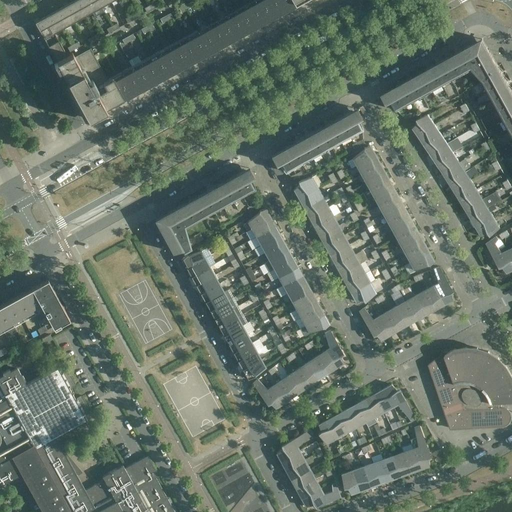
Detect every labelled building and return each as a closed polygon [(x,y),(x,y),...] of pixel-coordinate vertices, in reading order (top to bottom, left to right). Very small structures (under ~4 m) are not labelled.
[(83,18),(75,3),(73,0),(72,0),(73,1),(68,4),(69,6),(65,8),(74,23),(83,18)] [(92,13),(85,0),(78,0),(75,3),(83,18),(92,13)] [(102,7),(97,0),(85,0),(92,13),(102,7)] [(267,21),(255,0),(254,0),(246,5),(257,26),(258,25),(264,22),(266,25),(269,23),(268,20),(267,21)] [(277,15),(268,0),(255,0),(267,21),(268,20),(274,17),(275,19),(279,18),(277,15)] [(286,10),(280,0),(268,0),(277,15),(283,12),(285,14),(288,13),(287,10),(286,10)] [(295,5),(292,0),(280,0),(286,10),(287,10),(293,6),(294,9),(298,7),(296,5),(296,4),(295,5)] [(74,23),(65,8),(63,4),(63,5),(64,6),(59,9),(59,11),(56,13),(64,28),(74,23)] [(257,26),(246,5),(236,10),(248,31),(249,31),(255,27),(257,30),(260,28),(258,25),(257,26)] [(64,28),(56,13),(54,10),(53,10),(54,11),(49,14),(50,16),(46,18),(55,33),(64,28)] [(248,31),(236,10),(227,15),(239,36),(246,33),(247,35),(250,33),(249,31),(248,31)] [(55,33),(46,18),(44,15),(45,17),(35,22),(44,39),(55,33)] [(239,36),(227,15),(218,21),(229,42),(230,41),(236,38),(238,40),(241,39),(239,36)] [(229,42),(218,21),(208,26),(220,47),(220,46),(227,43),(228,46),(231,44),(230,41),(229,42)] [(220,47),(208,26),(199,31),(210,52),(211,52),(217,48),(219,51),(222,49),(220,46),(220,47)] [(210,52),(199,31),(189,36),(201,57),(208,54),(209,56),(212,54),(211,52),(210,52)] [(68,57),(55,33),(44,39),(54,58),(57,56),(60,61),(68,57)] [(201,57),(189,36),(179,42),(191,63),(192,62),(198,59),(200,61),(203,60),(201,57)] [(496,63),(490,52),(482,39),(469,46),(464,48),(464,49),(471,69),(482,81),(498,68),(499,67),(496,63)] [(191,63),(179,42),(170,47),(182,68),(182,67),(189,64),(190,67),(193,65),(192,62),(191,63)] [(182,68),(170,47),(161,52),(172,73),(173,73),(179,69),(181,72),(184,70),(182,67),(182,68)] [(119,89),(113,78),(108,81),(90,49),(59,66),(66,79),(88,119),(116,104),(110,94),(119,89)] [(471,69),(464,49),(459,52),(454,53),(454,54),(461,75),(471,69)] [(172,73),(161,52),(151,57),(163,78),(164,78),(170,74),(171,77),(174,75),(173,73),(172,73)] [(461,75),(454,54),(449,57),(445,59),(445,60),(451,80),(461,75)] [(163,78),(151,57),(142,63),(153,83),(154,83),(160,80),(162,82),(165,80),(164,78),(163,78)] [(451,80),(445,60),(440,62),(435,64),(435,65),(442,85),(451,80)] [(153,83),(142,63),(132,68),(144,89),(145,88),(151,85),(152,87),(156,86),(154,83),(153,83)] [(442,85),(435,65),(430,68),(425,69),(425,70),(432,91),(442,85)] [(144,89),(132,68),(123,73),(134,94),(135,93),(141,90),(143,93),(146,91),(145,88),(144,89)] [(487,91),(504,77),(501,73),(498,68),(482,81),(487,91)] [(432,91),(425,70),(420,73),(415,75),(416,76),(422,96),(432,91)] [(134,94),(123,73),(113,78),(119,89),(125,99),(132,95),(133,98),(137,96),(135,93),(134,94)] [(422,96),(416,76),(410,78),(406,80),(406,81),(413,101),(422,96)] [(492,101),(509,87),(510,86),(506,82),(504,77),(487,91),(492,101)] [(413,101),(406,81),(401,84),(396,85),(396,86),(403,107),(413,101)] [(403,107),(396,86),(382,94),(387,103),(390,102),(391,104),(393,106),(394,108),(396,110),(403,107)] [(498,110),(511,98),(511,92),(509,87),(492,101),(498,110)] [(125,99),(119,89),(110,94),(116,104),(125,99)] [(503,120),(511,112),(511,98),(498,110),(503,120)] [(359,121),(358,119),(361,117),(356,108),(348,113),(343,115),(343,116),(350,136),(362,129),(362,127),(361,124),(359,121)] [(508,130),(511,126),(511,112),(503,120),(508,130)] [(418,136),(435,125),(428,114),(416,120),(418,123),(413,128),(418,136)] [(350,136),(343,116),(338,118),(333,120),(334,121),(340,141),(350,136)] [(340,141),(334,121),(328,124),(324,125),(324,126),(330,147),(340,141)] [(424,145),(441,134),(435,125),(418,136),(424,145)] [(330,147),(324,126),(319,129),(314,131),(314,132),(321,152),(330,147)] [(321,152),(314,132),(309,135),(304,136),(304,137),(311,158),(321,152)] [(430,154),(447,143),(441,134),(424,145),(430,154)] [(311,158),(304,137),(299,140),(295,141),(295,142),(301,163),(311,158)] [(301,163),(295,142),(290,145),(285,147),(285,148),(292,168),(301,163)] [(436,163),(453,152),(447,143),(430,154),(436,163)] [(356,166),(375,155),(370,146),(364,148),(363,150),(352,159),(356,166)] [(292,168),(285,148),(270,156),(275,165),(276,164),(278,163),(280,166),(281,168),(283,170),(285,172),(292,168)] [(442,172),(459,161),(453,152),(436,163),(442,172)] [(361,174),(380,163),(375,155),(356,166),(361,174)] [(342,164),(345,171),(352,167),(349,161),(342,164)] [(448,181),(465,171),(459,161),(442,172),(448,181)] [(365,182),(383,172),(384,171),(380,163),(361,174),(365,182)] [(252,180),(251,178),(253,177),(254,177),(249,168),(245,170),(246,171),(240,173),(236,174),(236,175),(242,196),(255,189),(255,187),(254,185),(253,183),(253,182),(252,180)] [(370,190),(389,180),(384,171),(383,172),(365,182),(370,190)] [(454,191),(471,180),(465,171),(448,181),(454,191)] [(242,196),(236,175),(231,178),(226,179),(226,180),(233,201),(242,196)] [(298,198),(317,187),(311,177),(298,182),(299,185),(294,189),(298,198)] [(233,201),(226,180),(221,183),(216,185),(216,186),(223,206),(233,201)] [(374,198),(392,188),(393,188),(389,180),(370,190),(374,198)] [(460,200),(477,189),(471,180),(454,191),(460,200)] [(223,206),(216,186),(211,188),(206,190),(207,191),(213,212),(223,206)] [(304,208),(322,197),(317,187),(298,198),(304,208)] [(379,206),(398,196),(393,188),(392,188),(374,198),(379,206)] [(465,209),(482,199),(477,189),(460,200),(465,209)] [(213,212),(207,191),(202,194),(197,195),(197,196),(203,217),(213,212)] [(203,217),(197,196),(192,199),(187,201),(187,202),(194,222),(203,217)] [(383,214),(401,205),(402,204),(398,196),(379,206),(383,214)] [(309,217),(328,207),(322,197),(304,208),(309,217)] [(471,218),(488,208),(482,199),(465,209),(471,218)] [(194,222),(187,202),(182,205),(178,206),(178,207),(184,227),(194,222)] [(334,214),(340,211),(336,202),(330,205),(334,214)] [(388,222),(406,212),(402,204),(401,205),(383,214),(388,222)] [(190,247),(184,227),(178,207),(155,220),(162,233),(173,252),(182,249),(183,250),(183,251),(190,247)] [(314,227),(333,216),(328,207),(309,217),(314,227)] [(476,228),(493,217),(488,208),(471,218),(476,228)] [(252,229),(271,218),(265,209),(259,211),(259,213),(248,222),(252,229)] [(392,230),(410,221),(411,220),(406,212),(388,222),(392,230)] [(319,236),(338,226),(333,216),(314,227),(319,236)] [(500,228),(496,222),(493,217),(476,228),(481,236),(488,234),(490,236),(500,228)] [(256,237),(275,226),(271,218),(252,229),(256,237)] [(396,238),(415,228),(411,220),(410,221),(392,230),(396,238)] [(261,245),(278,235),(279,234),(275,226),(256,237),(261,245)] [(324,246),(343,235),(338,226),(319,236),(324,246)] [(401,247),(419,237),(420,236),(415,228),(396,238),(401,247)] [(265,253),(284,243),(279,234),(278,235),(261,245),(265,253)] [(330,255),(349,245),(343,235),(324,246),(330,255)] [(405,255),(424,244),(420,236),(419,237),(401,247),(405,255)] [(511,270),(511,263),(506,251),(502,253),(495,243),(498,239),(496,236),(486,244),(499,268),(502,267),(506,273),(511,270)] [(269,261),(287,251),(288,251),(284,243),(265,253),(269,261)] [(410,263),(427,253),(429,252),(424,244),(405,255),(410,263)] [(335,265),(354,254),(349,245),(330,255),(335,265)] [(186,269),(205,258),(201,251),(188,256),(186,255),(181,259),(186,269)] [(274,269),(293,259),(288,251),(287,251),(269,261),(274,269)] [(434,262),(430,255),(429,252),(427,253),(410,263),(414,270),(427,265),(429,266),(434,262)] [(340,274),(359,264),(354,254),(335,265),(340,274)] [(191,277),(210,267),(205,258),(186,269),(191,277)] [(278,277),(296,267),(297,267),(293,259),(274,269),(278,277)] [(346,284),(364,273),(359,264),(340,274),(346,284)] [(196,285),(215,275),(210,267),(191,277),(196,285)] [(283,285),(302,275),(297,267),(296,267),(278,277),(283,285)] [(452,291),(439,267),(433,269),(438,283),(434,285),(444,304),(452,300),(450,293),(452,291)] [(351,294),(370,283),(364,273),(346,284),(351,294)] [(200,294),(219,283),(215,275),(196,285),(200,294)] [(287,293),(305,284),(306,283),(302,275),(283,285),(287,293)] [(69,318),(60,302),(47,279),(32,288),(44,310),(53,327),(68,319),(69,318)] [(205,302),(224,292),(219,283),(200,294),(205,302)] [(292,301),(311,291),(306,283),(305,284),(287,293),(292,301)] [(376,293),(370,283),(351,294),(356,302),(362,300),(365,302),(376,293)] [(444,304),(434,285),(424,290),(435,309),(444,304)] [(44,310),(32,288),(31,288),(31,289),(23,294),(23,293),(22,293),(34,315),(44,310)] [(435,309),(424,290),(415,296),(425,315),(435,309)] [(296,309),(314,300),(315,299),(311,291),(292,301),(296,309)] [(210,311),(229,300),(224,292),(205,302),(210,311)] [(34,315),(22,293),(21,294),(13,299),(13,298),(12,299),(24,320),(34,315)] [(425,315),(415,296),(405,301),(416,320),(425,315)] [(24,320),(12,299),(11,299),(11,300),(3,305),(3,304),(2,304),(14,326),(24,320)] [(301,318),(320,307),(315,299),(314,300),(296,309),(301,318)] [(214,319),(233,309),(229,300),(210,311),(214,319)] [(416,320),(405,301),(396,306),(406,325),(416,320)] [(14,326),(2,304),(1,305),(1,306),(0,306),(0,324),(4,332),(14,326)] [(406,325),(396,306),(387,312),(397,330),(406,325)] [(305,326),(323,316),(324,315),(320,307),(301,318),(305,326)] [(388,336),(377,317),(373,319),(364,308),(359,312),(372,336),(376,335),(380,340),(388,336)] [(219,328),(238,317),(233,309),(214,319),(219,328)] [(397,330),(387,312),(377,317),(388,336),(397,330)] [(329,325),(326,318),(324,315),(323,316),(305,326),(309,333),(323,328),(324,329),(329,325)] [(224,336),(242,325),(238,317),(219,328),(224,336)] [(228,344),(247,334),(242,325),(224,336),(228,344)] [(341,349),(330,330),(324,333),(329,348),(325,351),(336,368),(344,363),(340,353),(341,349)] [(233,353),(252,342),(247,334),(228,344),(233,353)] [(237,361),(256,351),(252,342),(233,353),(237,361)] [(511,379),(511,380),(511,379),(511,376),(506,369),(506,367),(499,361),(498,358),(489,354),(488,352),(478,350),(477,349),(477,348),(468,349),(466,348),(466,347),(457,350),(455,349),(446,354),(444,353),(429,365),(429,366),(430,368),(451,429),(502,426),(503,426),(504,426),(505,425),(506,425),(507,424),(508,424),(509,423),(509,422),(510,421),(510,420),(511,418),(511,417),(511,416),(511,415),(510,414),(510,413),(509,412),(508,411),(508,410),(507,410),(507,409),(506,409),(505,409),(505,408),(504,408),(503,408),(502,408),(499,408),(498,403),(511,402),(511,379)] [(242,370),(261,359),(256,351),(237,361),(242,370)] [(336,368),(325,351),(316,357),(327,373),(336,368)] [(327,373),(316,357),(307,363),(318,379),(327,373)] [(255,375),(265,366),(261,359),(242,370),(247,379),(254,377),(255,375)] [(318,379),(307,363),(298,369),(309,385),(318,379)] [(174,511),(156,478),(159,476),(148,457),(145,459),(144,457),(124,468),(123,466),(122,465),(102,476),(104,480),(91,487),(84,491),(84,490),(84,489),(77,476),(71,465),(65,454),(66,453),(64,454),(55,438),(87,420),(83,414),(84,413),(89,410),(90,410),(89,408),(82,396),(81,396),(82,397),(77,400),(77,399),(76,400),(75,399),(74,398),(72,394),(73,393),(73,392),(72,393),(69,389),(69,388),(69,387),(70,387),(69,386),(74,383),(75,384),(68,370),(67,370),(62,373),(62,372),(61,373),(57,367),(26,384),(25,383),(26,382),(22,375),(21,376),(18,369),(16,367),(10,371),(9,369),(2,373),(0,368),(0,485),(2,484),(13,478),(22,473),(22,474),(31,490),(44,511),(43,511),(174,511)] [(309,385),(298,369),(289,375),(300,391),(309,385)] [(300,391),(289,375),(280,381),(291,397),(300,391)] [(282,403),(271,387),(267,390),(257,379),(252,384),(264,401),(267,401),(275,409),(282,403)] [(291,397),(280,381),(271,387),(282,403),(291,397)] [(415,418),(401,393),(398,393),(391,384),(383,389),(393,406),(397,404),(410,421),(415,418)] [(393,406),(383,389),(374,394),(375,395),(384,411),(393,406)] [(384,411),(375,395),(374,394),(365,399),(374,417),(384,411)] [(374,417),(365,399),(355,404),(356,406),(365,422),(374,417)] [(365,422),(356,406),(355,404),(346,410),(355,427),(365,422)] [(355,427),(346,410),(336,415),(337,416),(346,432),(355,427)] [(346,432),(337,416),(336,415),(327,420),(336,438),(346,432)] [(336,438),(327,420),(318,425),(321,434),(319,435),(325,444),(336,438)] [(429,452),(419,426),(414,428),(417,447),(413,448),(421,469),(429,466),(427,455),(429,452)] [(297,447),(312,435),(310,430),(285,443),(284,446),(276,453),(280,461),(299,451),(297,447)] [(421,469),(413,448),(403,452),(410,472),(421,469)] [(286,470),(304,460),(299,451),(280,461),(286,470)] [(410,472),(403,452),(393,456),(400,476),(410,472)] [(66,453),(65,454),(71,465),(77,476),(83,473),(66,453)] [(400,476),(393,456),(383,459),(390,480),(400,476)] [(390,480),(383,459),(373,463),(380,483),(390,480)] [(291,480),(310,469),(304,460),(286,470),(291,480)] [(380,483),(373,463),(362,467),(370,487),(380,483)] [(370,487),(362,467),(352,470),(360,491),(370,487)] [(296,489),(315,479),(310,469),(291,480),(296,489)] [(360,491),(352,470),(341,475),(343,487),(345,486),(350,494),(360,491)] [(301,499),(320,488),(315,479),(296,489),(301,499)] [(340,498),(337,488),(335,483),(331,484),(332,491),(323,494),(320,488),(301,499),(306,507),(316,503),(320,505),(340,498)]
